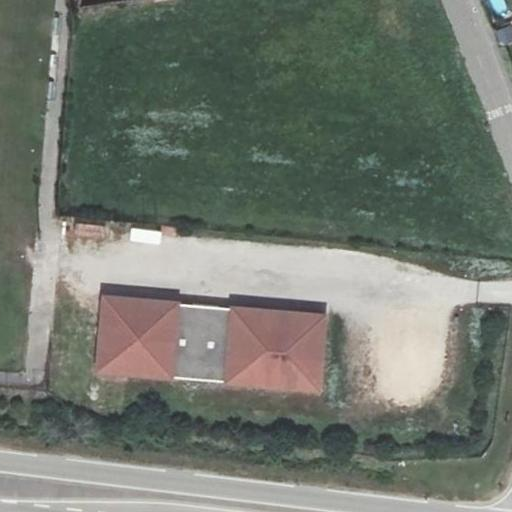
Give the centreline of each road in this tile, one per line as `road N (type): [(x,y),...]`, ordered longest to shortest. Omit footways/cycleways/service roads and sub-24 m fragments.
road 1 (unknown): [(511,289),(92,264)]
road 2 (secondary): [(416,511),(0,462)]
road 3 (residential): [(511,145),(461,0)]
